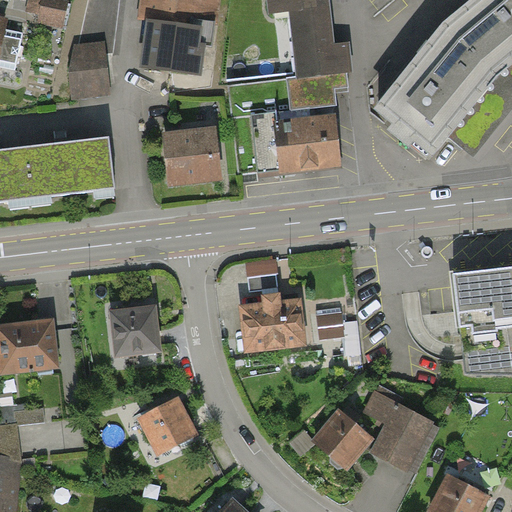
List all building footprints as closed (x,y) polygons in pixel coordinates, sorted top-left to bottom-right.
[(209,26),(211,0),(142,0),(140,17),(144,17),(209,26)] [(324,0),(265,0),(268,20),(286,19),(293,84),(352,77),(348,45),(330,47),(324,0)] [(511,0),(481,0),(447,28),(379,111),(397,126),(393,131),(410,145),(415,140),(436,157),(442,150),(450,139),(464,151),(474,159),(511,111),(511,0)] [(66,5),(43,1),(38,28),(62,32),(66,5)] [(201,80),(209,26),(144,17),(137,72),(201,80)] [(107,99),(99,47),(64,52),(72,104),(107,99)] [(332,120),(271,127),(277,180),(338,174),(332,120)] [(213,133),(159,138),(165,194),(220,188),(213,133)] [(116,190),(110,139),(25,149),(31,200),(116,190)] [(0,203),(31,200),(25,149),(0,151),(0,203)] [(430,247),(427,247),(425,248),(423,250),(422,253),(423,255),(424,257),(427,259),(429,259),(432,258),(433,256),(434,253),(434,251),(432,248),(430,247)] [(511,267),(453,275),(463,352),(466,377),(511,377),(511,267)] [(236,308),(243,359),(305,350),(298,300),(236,308)] [(157,357),(153,312),(106,317),(111,362),(157,357)] [(341,312),(315,316),(319,344),(345,340),(341,312)] [(49,326),(0,330),(0,380),(53,376),(49,326)] [(403,479),(430,428),(372,399),(361,420),(382,431),(367,460),(403,479)] [(14,419),(47,420),(47,403),(14,402),(14,419)] [(195,440),(176,403),(135,424),(154,461),(195,440)] [(312,448),(342,475),(369,445),(339,418),(312,448)] [(0,511),(18,511),(25,469),(0,464),(0,511)] [(430,511),(481,511),(488,501),(449,479),(430,511)] [(239,511),(229,503),(220,511),(239,511)]
